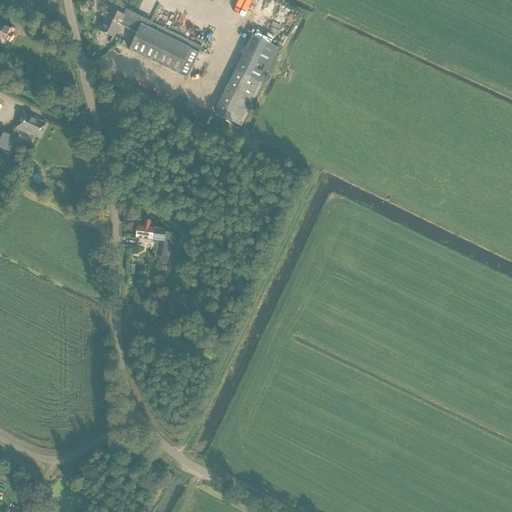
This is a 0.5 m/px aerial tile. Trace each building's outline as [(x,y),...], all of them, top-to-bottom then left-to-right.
[(129,21),(123,19),(124,16),(110,9),(104,22),(103,22),(99,30),(114,37),(120,25),(137,33),(129,50),(178,74),(193,42),(145,18),(144,19),(133,13),(129,21)] [(0,37),(10,42),(14,34),(11,33),(13,27),(6,24),(5,25),(0,22),(0,37)] [(242,126),(263,83),(279,49),(252,35),(235,70),(214,112),(242,126)] [(39,138),(46,124),(39,120),(39,119),(23,111),(16,128),(31,135),(32,135),(39,138)] [(0,147),(5,150),(11,137),(0,131),(0,147)] [(131,223),(141,225),(142,217),(132,216),(131,223)] [(136,238),(141,239),(140,241),(146,242),(146,239),(152,240),(153,235),(159,236),(156,256),(168,258),(169,249),(170,249),(172,233),(160,231),(160,229),(154,228),(150,227),(151,221),(144,220),(143,226),(138,225),(136,238)]
